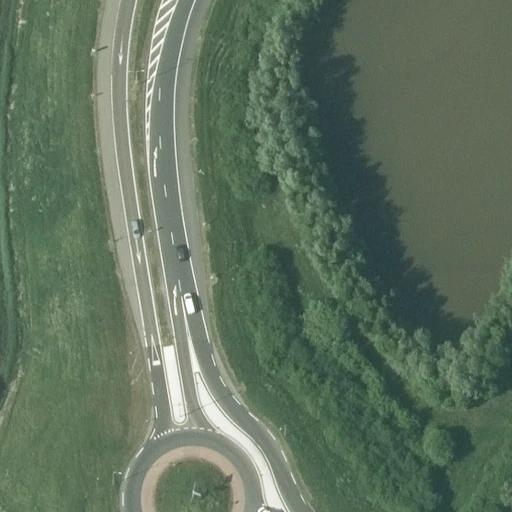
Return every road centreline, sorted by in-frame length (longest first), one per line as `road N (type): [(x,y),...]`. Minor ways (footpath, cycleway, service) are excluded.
road 1 (motorway): [(128,0),(120,114),(164,443)]
road 2 (motorway): [(190,299),(166,147),(167,74),(185,0)]
road 3 (motorway): [(299,511),(267,443),(215,384),(190,299)]
road 4 (motorway): [(196,437),(186,375),(190,299)]
